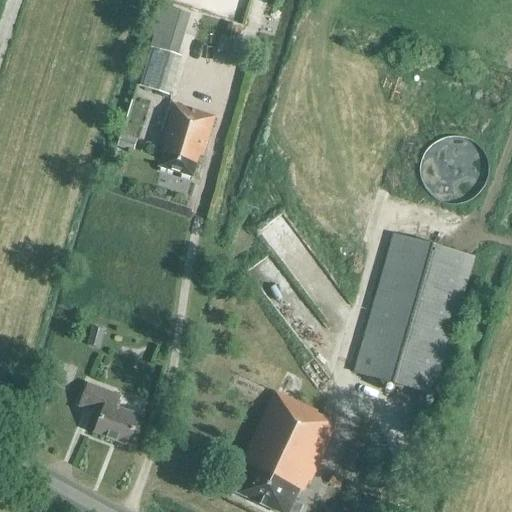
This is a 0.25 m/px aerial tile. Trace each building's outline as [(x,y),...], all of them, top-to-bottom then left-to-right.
[(195,38),(190,54),(205,59),(204,61),(215,64),(220,46),(195,38)] [(170,97),(181,58),(172,55),(174,46),(154,40),(140,88),(170,97)] [(165,121),(170,105),(147,98),(145,107),(144,107),(142,115),(141,115),(136,131),(135,135),(133,139),(139,141),(159,147),(161,138),(163,130),(165,122),(165,121)] [(202,159),(214,119),(173,106),(161,146),(164,147),(158,168),(192,179),(198,158),(202,159)] [(139,141),(133,139),(135,135),(124,132),(120,145),(137,150),(139,141)] [(434,396),(473,259),(393,236),(353,373),(434,396)] [(92,329),(86,345),(98,349),(103,332),(92,329)] [(88,386),(80,408),(102,416),(95,435),(127,447),(138,419),(114,409),(118,398),(88,386)] [(275,394),(229,491),(272,511),(299,511),(302,507),(293,503),(299,492),(302,493),(308,482),(310,483),(337,426),(316,416),(317,413),(275,394)] [(365,452),(351,446),(342,469),(356,474),(365,452)]
